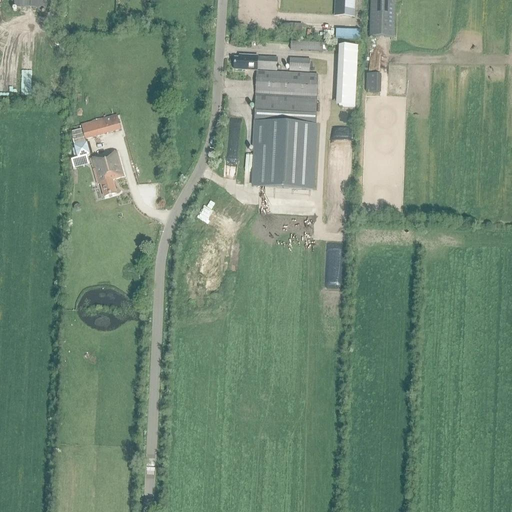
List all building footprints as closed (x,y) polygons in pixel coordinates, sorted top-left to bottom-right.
[(13,0),(13,8),(47,9),(46,0),(13,0)] [(112,0),(98,0),(97,12),(111,13),(112,0)] [(334,0),(333,17),(354,19),(355,0),(334,0)] [(393,38),(394,0),(370,0),(369,37),(393,38)] [(336,39),(360,40),(360,31),(336,30),(336,39)] [(290,50),(322,52),(322,44),(290,43),(290,50)] [(355,108),(357,48),(338,47),(336,108),(355,108)] [(257,70),(277,71),(277,58),(257,57),(239,56),(239,59),(234,58),(234,70),(257,71),(257,70)] [(289,71),(309,72),(310,60),(290,59),(289,71)] [(254,122),(252,148),(255,148),(253,187),(312,190),(315,123),(317,99),(316,99),(318,75),(257,72),(254,122)] [(366,93),(378,93),(379,75),(370,75),(366,75),(366,93)] [(104,123),(107,133),(120,130),(116,115),(101,120),(102,123),(104,123)] [(227,172),(237,172),(238,138),(228,138),(227,172)] [(90,159),(97,185),(100,184),(104,197),(116,194),(112,181),(124,178),(117,152),(90,159)]
